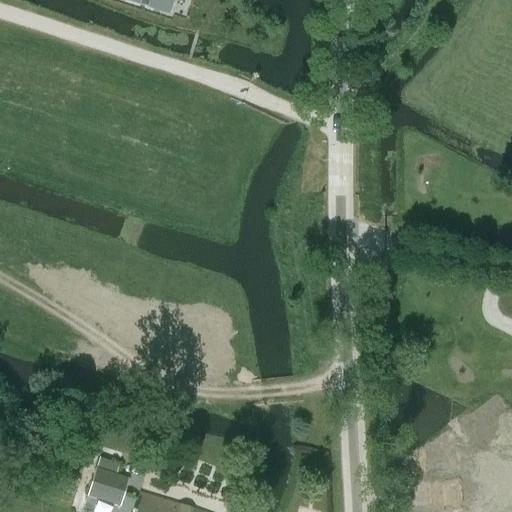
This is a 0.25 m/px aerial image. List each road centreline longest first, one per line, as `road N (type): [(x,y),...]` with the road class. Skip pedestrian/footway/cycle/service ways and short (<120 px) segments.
road 1 (secondary): [(362,511),(349,382),(345,0)]
road 2 (track): [(0,278),(207,399),(251,392)]
